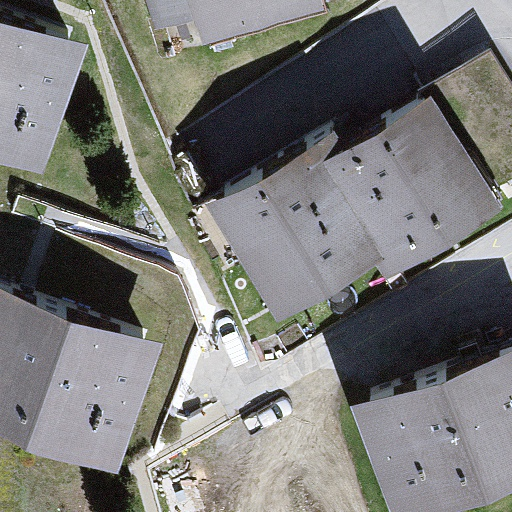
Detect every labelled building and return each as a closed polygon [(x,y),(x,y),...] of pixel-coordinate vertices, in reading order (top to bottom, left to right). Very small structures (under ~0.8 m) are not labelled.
[(161,0),(179,56),(334,9),(331,0),(161,0)] [(0,6),(0,152),(26,162),(75,34),(0,6)] [(511,222),(511,177),(469,98),(358,158),(421,272),(511,222)] [(347,144),(239,202),(298,313),(407,256),(347,144)] [(0,279),(0,419),(103,454),(146,329),(0,279)] [(511,337),(369,387),(412,511),(511,476),(511,337)]
